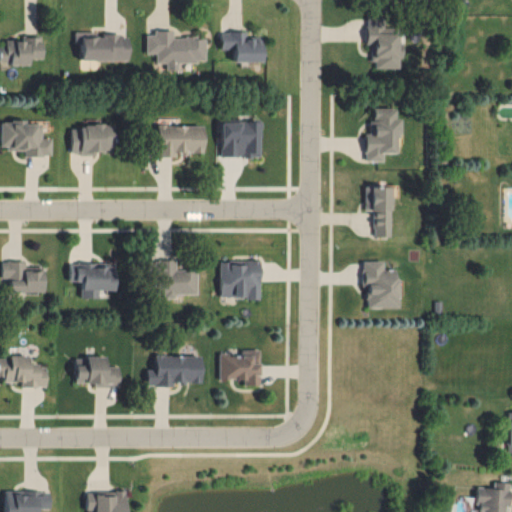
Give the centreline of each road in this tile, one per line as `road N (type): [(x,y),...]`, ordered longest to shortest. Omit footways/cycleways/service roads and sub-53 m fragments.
road 1 (residential): [(301,422),(312,0)]
road 2 (residential): [(309,206),(0,209)]
road 3 (residential): [(0,437),(276,435),(301,422)]
